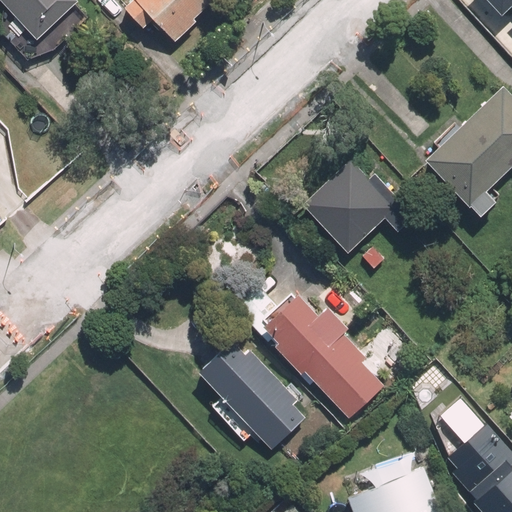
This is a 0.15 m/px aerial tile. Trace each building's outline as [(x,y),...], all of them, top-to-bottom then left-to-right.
[(77,1),(76,0),(0,0),(0,1),(35,39),(77,1)] [(218,0),(138,0),(135,4),(154,23),(160,17),(181,37),(218,0)] [(511,88),(507,84),(434,154),(478,200),(511,167),(511,88)] [(375,175),(356,156),(311,199),(355,244),(388,212),(402,226),(418,211),(379,170),(375,175)] [(306,289),(272,318),(354,413),(388,384),(306,289)] [(310,414),(241,336),(206,366),(275,444),(310,414)] [(430,462),(355,491),(363,511),(446,511),(449,511),(430,462)] [(511,511),(511,471),(483,496),(496,511),(511,511)]
